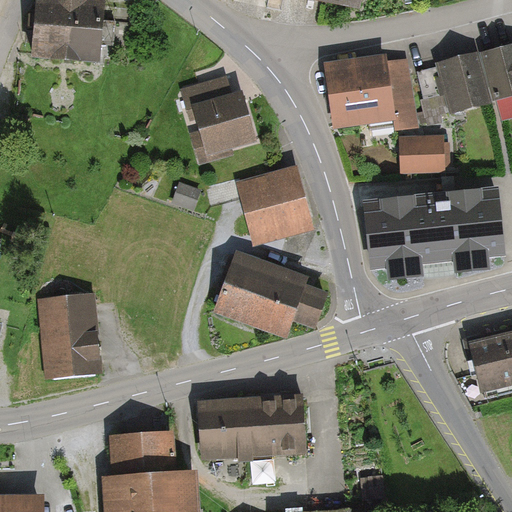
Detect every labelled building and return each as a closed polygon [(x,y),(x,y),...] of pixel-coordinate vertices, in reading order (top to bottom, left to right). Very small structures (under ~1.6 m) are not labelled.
[(110,4),(76,0),(39,0),(33,58),(103,66),(110,4)] [(511,44),(439,65),(452,114),(511,97),(511,44)] [(392,56),(328,64),(335,126),(394,118),(395,130),(419,127),(411,60),(392,62),(392,56)] [(232,93),(228,76),(182,88),(198,152),(255,138),(243,90),(232,93)] [(451,138),(402,137),(401,174),(450,175),(451,138)] [(300,169),(240,184),(256,245),(315,230),(300,169)] [(178,203),(199,207),(203,185),(182,181),(178,203)] [(403,197),(363,202),(370,270),(431,263),(506,255),(498,187),(403,197)] [(315,280),(241,255),(221,315),(293,338),(298,323),(317,329),(329,294),(312,288),(315,280)] [(98,296),(41,301),(48,384),(106,379),(98,296)] [(511,336),(475,345),(486,393),(511,387),(511,336)] [(304,394),(203,399),(206,459),(307,454),(304,394)] [(176,432),(112,435),(114,478),(103,478),(104,511),(201,511),(200,469),(177,470),(176,432)] [(253,458),(254,483),(278,482),(277,457),(253,458)] [(49,511),(49,495),(0,494),(0,511),(49,511)]
